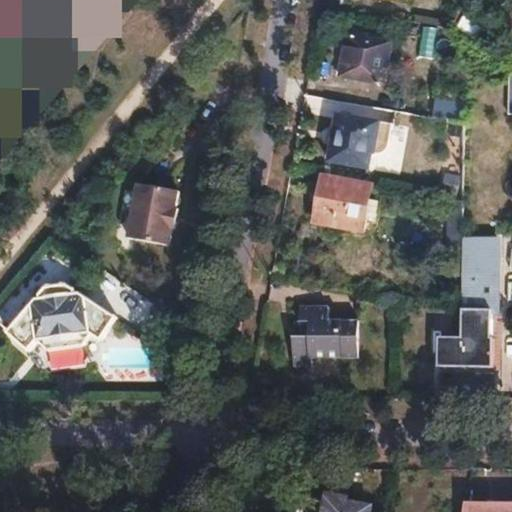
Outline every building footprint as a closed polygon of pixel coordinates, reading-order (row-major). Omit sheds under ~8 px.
[(0,0),(0,23),(2,26),(22,0),(0,0)] [(425,25),(418,59),(434,62),(441,28),(425,25)] [(349,37),(341,78),(382,86),(389,45),(349,37)] [(437,90),(434,116),(460,118),(462,93),(437,90)] [(338,115),(329,164),(365,170),(368,155),(371,155),(374,155),(377,154),(381,151),(384,146),(387,124),(338,115)] [(465,201),(465,124),(449,121),(448,121),(448,198),(465,201)] [(323,175),(314,224),(361,232),(370,184),(323,175)] [(138,185),(128,240),(168,246),(171,229),(175,230),(179,210),(175,210),(178,192),(138,185)] [(440,197),(440,217),(446,218),(445,252),(465,252),(465,242),(465,217),(465,209),(465,201),(448,198),(440,197)] [(492,241),(465,242),(465,252),(464,261),(464,265),(464,277),(464,311),(494,312),(499,312),(499,241),(492,241)] [(95,298),(112,307),(125,285),(108,275),(95,298)] [(35,301),(8,334),(28,351),(36,342),(47,351),(82,346),(90,334),(101,340),(115,319),(79,295),(76,295),(75,293),(64,285),(46,288),(39,297),(39,301),(35,301)] [(298,337),(293,337),(294,369),(312,368),(312,360),(358,359),(358,322),(329,323),(329,308),(298,309),(298,337)] [(494,312),(464,311),(464,339),(442,339),(442,368),(496,368),(496,339),(494,339),(494,312)] [(326,500),(323,511),(370,511),(371,508),(326,500)]
